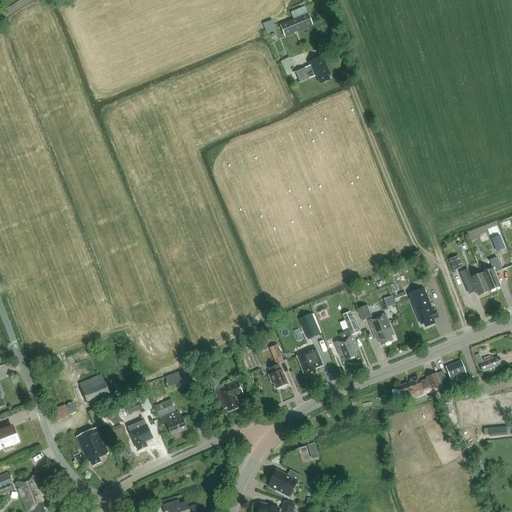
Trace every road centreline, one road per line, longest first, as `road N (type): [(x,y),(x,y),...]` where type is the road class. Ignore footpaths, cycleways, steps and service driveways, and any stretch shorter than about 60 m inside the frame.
road 1 (track): [(453,343),(341,58)]
road 2 (tertiary): [(267,438),(321,398),(511,320)]
road 3 (unclassified): [(106,506),(53,450),(0,305)]
road 4 (unclassified): [(106,506),(125,484),(229,436),(267,438)]
